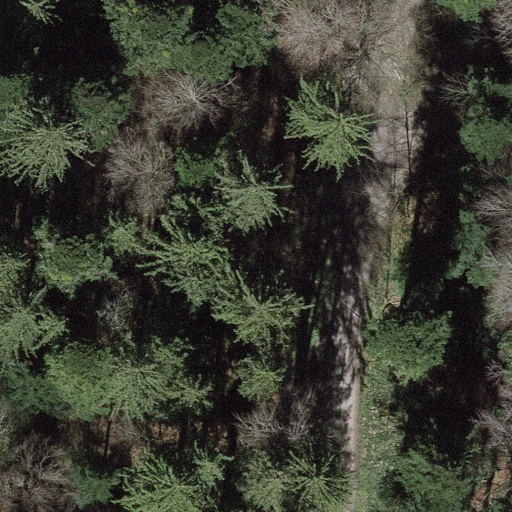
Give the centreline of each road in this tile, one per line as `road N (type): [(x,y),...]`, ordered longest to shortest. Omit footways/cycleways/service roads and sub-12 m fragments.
road 1 (unclassified): [(341,511),(345,324),(376,198)]
road 2 (unclassified): [(376,198),(500,0)]
road 3 (unclassified): [(413,0),(374,98),(376,198)]
